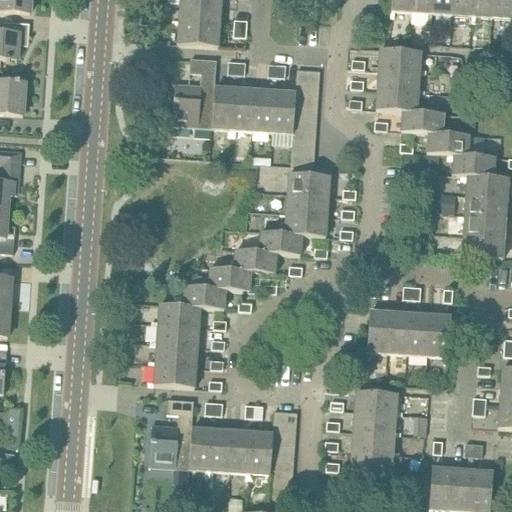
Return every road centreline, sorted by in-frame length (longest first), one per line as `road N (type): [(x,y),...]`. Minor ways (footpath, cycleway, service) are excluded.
road 1 (tertiary): [(67,511),(103,0)]
road 2 (residential): [(314,398),(241,388),(239,335),(334,271)]
road 3 (residential): [(363,272),(372,147),(333,113),(337,57)]
road 4 (residential): [(487,296),(484,350),(468,365),(464,437)]
road 5 (residential): [(487,296),(472,295),(456,277),(363,272)]
road 6 (residential): [(314,398),(328,361),(334,271)]
road 7 (residential): [(337,57),(274,54),(259,38),(261,0)]
